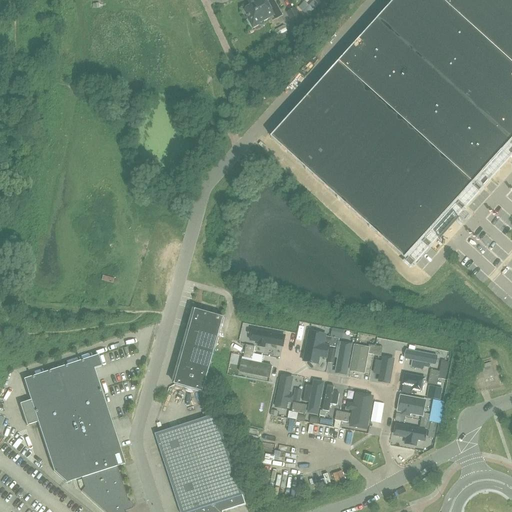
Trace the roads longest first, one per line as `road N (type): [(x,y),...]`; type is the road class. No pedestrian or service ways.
road 1 (unclassified): [(368,0),(206,185),(136,431),(158,511)]
road 2 (unknown): [(402,477),(386,448),(393,390),(304,372),(298,360),(305,325)]
road 3 (unclassified): [(329,511),(467,445)]
